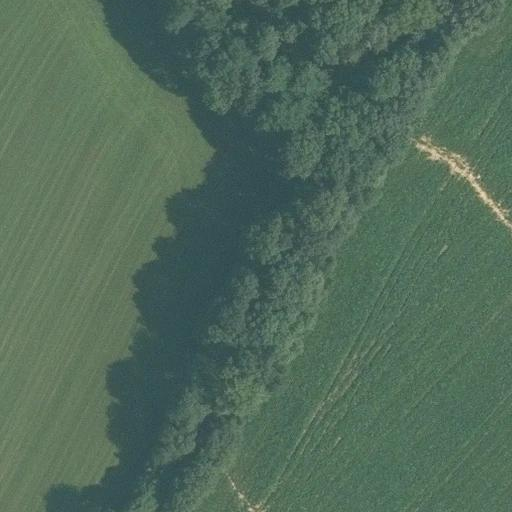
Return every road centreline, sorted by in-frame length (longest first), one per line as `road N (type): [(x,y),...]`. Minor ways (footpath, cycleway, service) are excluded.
road 1 (track): [(153,511),(207,429),(310,223),(343,89)]
road 2 (track): [(343,89),(299,55),(257,0)]
